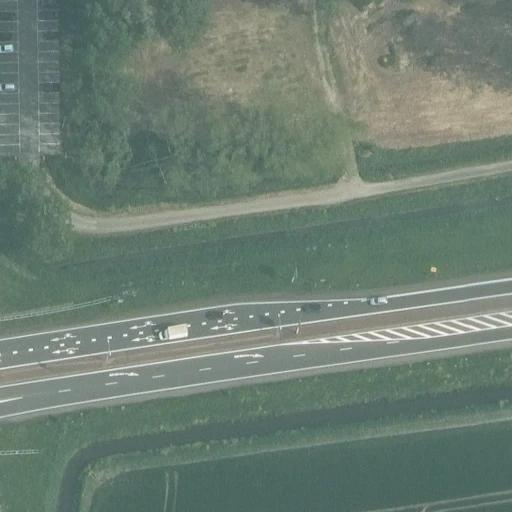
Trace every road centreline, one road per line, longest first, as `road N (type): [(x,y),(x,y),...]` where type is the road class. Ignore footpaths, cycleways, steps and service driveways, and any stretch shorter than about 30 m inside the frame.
road 1 (track): [(30,173),(64,221),(93,226),(511,164)]
road 2 (trunk): [(511,288),(17,351)]
road 3 (trunk): [(31,396),(511,332)]
